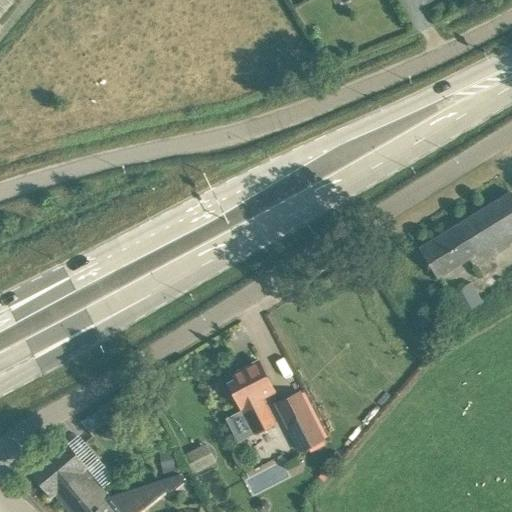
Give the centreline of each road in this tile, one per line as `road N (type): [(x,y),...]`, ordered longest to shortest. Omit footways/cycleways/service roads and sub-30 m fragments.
road 1 (unclassified): [(511,134),(19,435),(0,455)]
road 2 (unclassified): [(511,17),(373,84),(261,124),(0,193)]
road 3 (primary): [(511,64),(275,166),(35,293)]
road 4 (primary): [(61,341),(375,169),(511,80)]
